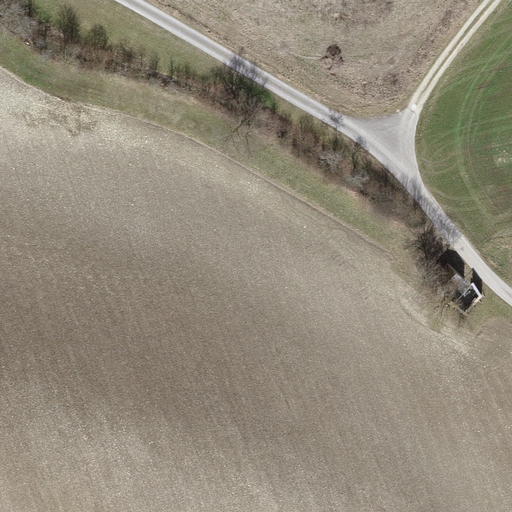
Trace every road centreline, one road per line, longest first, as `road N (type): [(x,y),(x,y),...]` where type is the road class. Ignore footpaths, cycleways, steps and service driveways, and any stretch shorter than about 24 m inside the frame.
road 1 (track): [(511,296),(392,155),(130,0)]
road 2 (track): [(392,155),(413,111),(497,0)]
